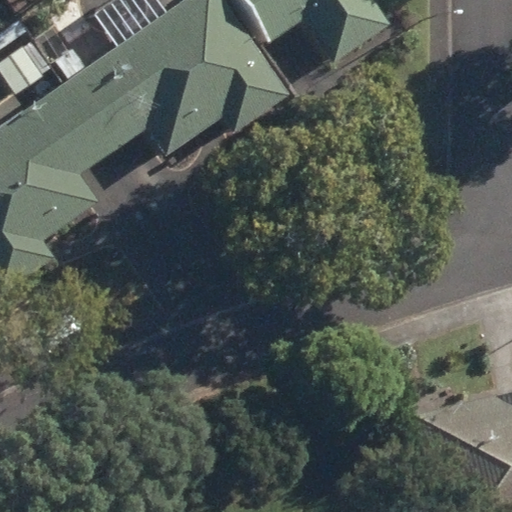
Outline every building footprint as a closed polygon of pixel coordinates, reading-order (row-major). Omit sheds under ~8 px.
[(58,73),(71,91),(118,158),(150,136),(169,165),(224,126),(236,142),(291,105),(217,0),(198,0),(89,78),(77,60),(58,73)] [(306,28),(337,71),(392,34),(367,0),(233,0),(270,53),(306,28)] [(1,73),(18,100),(42,84),(25,57),(1,73)] [(118,158),(71,91),(0,140),(0,302),(2,306),(56,266),(44,250),(100,211),(80,184),(118,158)] [(444,511),(511,511),(511,396),(421,419),(444,511)]
